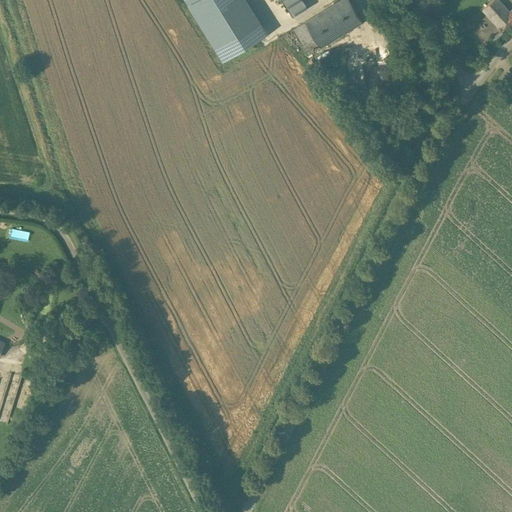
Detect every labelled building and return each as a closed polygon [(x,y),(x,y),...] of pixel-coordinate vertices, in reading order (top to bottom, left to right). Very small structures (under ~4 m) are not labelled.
[(235,0),(196,0),(189,5),(222,58),(258,36),(235,0)] [(235,0),(258,36),(266,31),(247,0),(235,0)] [(263,0),(279,25),(294,15),(283,0),(263,0)] [(348,0),(339,0),(305,21),(320,46),(362,21),(348,0)] [(509,12),(498,0),(491,0),(482,9),(500,29),(503,32),(511,23),(511,15),(509,13),(509,12)] [(407,2),(399,6),(402,11),(410,7),(407,2)] [(305,21),(294,28),(310,53),(320,46),(305,21)] [(10,238),(30,241),(31,231),(12,228),(10,238)]
